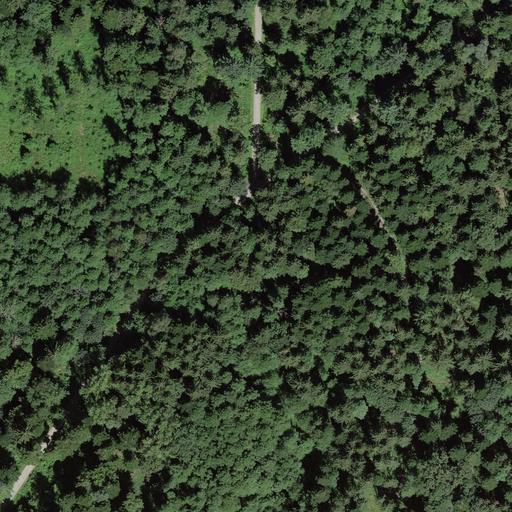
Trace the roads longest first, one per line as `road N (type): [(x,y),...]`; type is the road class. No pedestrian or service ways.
road 1 (track): [(511,7),(211,221),(165,268),(0,510)]
road 2 (track): [(305,151),(335,167),(376,209),(419,332),(415,406),(392,511)]
road 3 (track): [(259,0),(250,192)]
